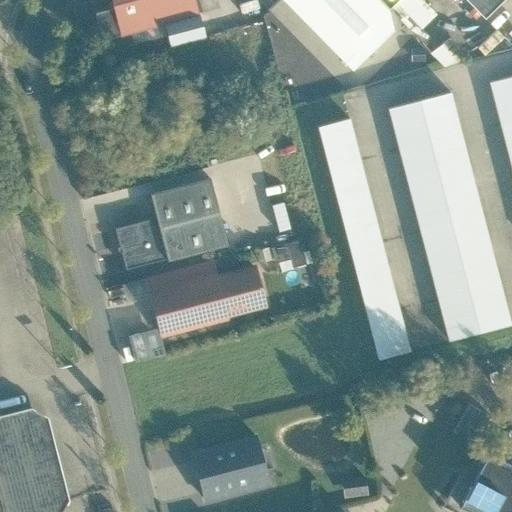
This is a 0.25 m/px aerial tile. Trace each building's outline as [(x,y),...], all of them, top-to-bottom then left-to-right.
[(208,38),(198,0),(115,0),(123,34),(168,24),(173,46),(208,38)] [(284,0),(354,69),(394,29),(389,6),(395,0),(470,0),(485,14),(499,0),(284,0)] [(446,68),(466,54),(452,35),(432,50),(446,68)] [(511,73),(489,80),(511,162),(511,73)] [(452,93),(391,109),(450,339),(511,323),(452,93)] [(352,118),(321,126),(381,357),(411,349),(352,118)] [(130,266),(232,239),(215,177),(153,192),(160,219),(119,229),(130,266)] [(301,245),(275,250),(279,267),(305,262),(301,245)] [(163,337),(269,306),(256,260),(149,292),(163,337)] [(0,511),(62,511),(69,496),(50,418),(33,408),(0,417),(0,511)] [(207,503),(270,485),(256,435),(193,453),(207,503)] [(466,511),(511,511),(511,467),(488,456),(459,508),(466,511)] [(344,476),(345,494),(369,493),(368,474),(344,476)]
